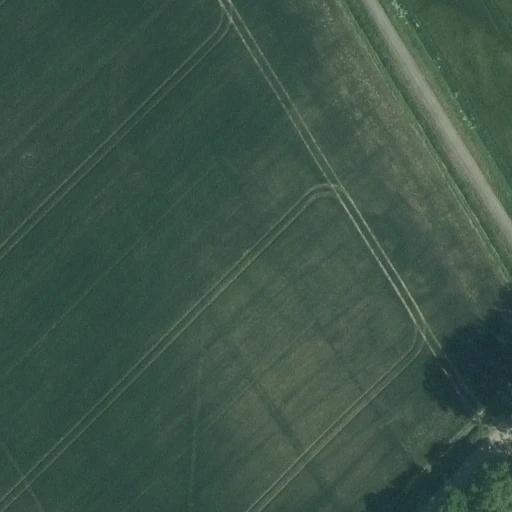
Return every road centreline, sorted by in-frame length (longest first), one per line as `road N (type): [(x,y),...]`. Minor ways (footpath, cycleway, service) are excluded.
road 1 (track): [(511,236),(367,0)]
road 2 (unclassified): [(421,511),(511,421)]
